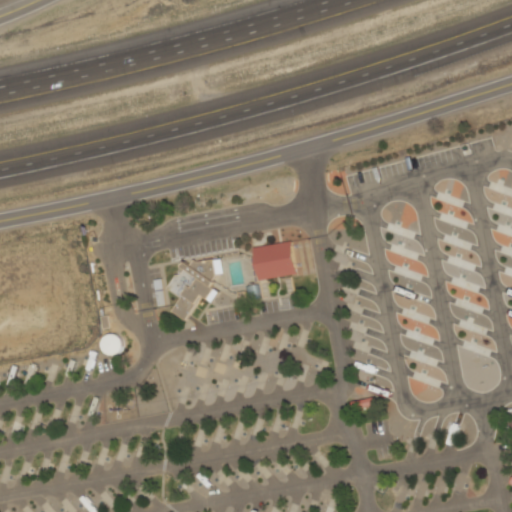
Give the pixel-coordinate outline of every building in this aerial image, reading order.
[(255,247),(261,280),(297,273),(292,241),(255,247)] [(191,264),(194,259),(198,261),(214,259),(217,275),(214,280),(191,264)] [(186,261),(183,265),(187,267),(201,277),(214,286),(216,281),(214,280),(191,264),(186,261)] [(187,267),(183,273),(177,274),(168,288),(182,298),(173,311),(187,321),(198,303),(185,294),(191,285),(194,287),(201,277),(187,267)] [(201,277),(194,287),(191,285),(185,294),(198,303),(204,294),(210,298),(217,288),(214,286),(201,277)] [(126,338),(128,341),(128,344),(128,348),(126,351),(124,354),(121,355),(117,356),(114,355),(111,354),(108,351),(107,348),(106,344),(107,340),(109,337),(112,335),(116,334),(119,334),(123,335),(126,338)]
